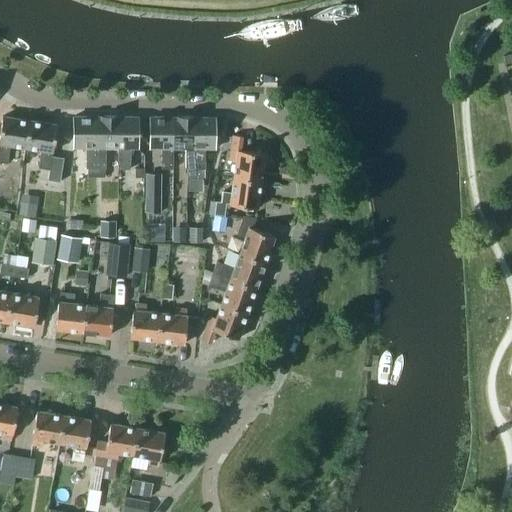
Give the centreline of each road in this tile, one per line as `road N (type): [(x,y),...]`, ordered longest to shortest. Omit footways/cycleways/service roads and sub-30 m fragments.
road 1 (residential): [(254,394),(276,360),(315,195),(310,160),(284,124),(227,106),(57,105),(0,77)]
road 2 (residential): [(254,394),(0,355)]
